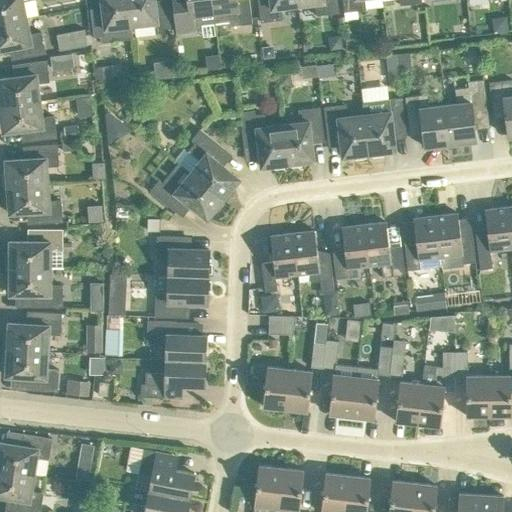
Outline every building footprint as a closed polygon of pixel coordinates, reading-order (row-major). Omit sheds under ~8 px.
[(0,0),(0,22),(26,17),(23,0),(24,0),(0,0)] [(131,25),(127,0),(100,0),(102,11),(90,12),(93,37),(99,36),(100,42),(132,38),(131,25)] [(154,0),(127,0),(131,25),(157,22),(158,29),(171,28),(168,3),(155,4),(154,0)] [(201,24),(215,23),(212,0),(171,0),(176,32),(202,29),(201,24)] [(212,0),(215,23),(229,21),(230,26),(252,23),(249,0),(212,0)] [(298,5),(297,0),(257,0),(260,22),(282,19),(281,7),(298,5)] [(297,0),(298,5),(315,3),(316,15),(338,12),(336,0),(297,0)] [(381,0),(342,0),(344,12),(356,10),(366,9),(382,7),(381,0)] [(26,17),(0,22),(0,49),(14,47),(16,59),(45,53),(41,32),(30,34),(26,17)] [(65,33),(56,35),(59,51),(87,45),(83,24),(68,27),(65,31),(65,33)] [(274,57),(273,45),(262,47),(263,58),(274,57)] [(179,55),(157,59),(159,74),(181,71),(179,55)] [(397,69),(395,57),(383,59),(384,71),(397,69)] [(0,105),(39,100),(37,83),(49,82),(46,60),(17,64),(18,76),(0,77),(0,105)] [(111,78),(110,66),(95,67),(96,79),(111,78)] [(292,85),(290,72),(277,74),(279,87),(292,85)] [(456,103),(445,104),(450,144),(475,141),(473,117),(488,116),(483,79),(467,81),(468,87),(454,89),(456,103)] [(511,135),(511,79),(489,82),(492,112),(504,111),(507,137),(511,135)] [(450,144),(445,104),(428,106),(427,94),(405,97),(408,125),(421,124),(424,147),(450,144)] [(362,102),(364,114),(368,154),(395,150),(392,129),(405,127),(401,97),(388,99),(363,102),(362,102)] [(39,100),(0,105),(0,121),(1,121),(2,132),(25,129),(27,141),(56,137),(54,116),(42,117),(39,100)] [(368,154),(364,114),(347,116),(345,104),(324,107),(327,136),(339,135),(342,157),(368,154)] [(299,122),(282,124),(287,163),(314,160),(311,138),(323,137),(319,107),(298,110),(299,122)] [(287,163),(282,124),(265,126),(264,114),(255,115),(254,110),(239,112),(244,147),(258,145),(261,167),(287,163)] [(132,130),(109,112),(105,114),(108,143),(132,130)] [(239,178),(217,160),(225,149),(200,128),(191,140),(194,142),(187,151),(184,148),(174,159),(178,162),(190,172),(223,198),(239,178)] [(74,150),(73,140),(62,141),(63,151),(74,150)] [(1,171),(2,186),(48,183),(46,166),(58,166),(57,144),(27,146),(28,158),(5,159),(6,170),(1,171)] [(190,172),(178,162),(162,182),(159,180),(150,191),(175,211),(184,201),(207,219),(223,198),(190,172)] [(48,183),(2,186),(4,202),(8,202),(9,213),(31,211),(32,223),(62,221),(61,200),(49,201),(48,183)] [(511,248),(506,207),(484,209),(487,235),(476,237),(480,269),(492,268),(490,250),(511,248)] [(457,213),(435,215),(440,256),(462,254),(463,263),(475,261),(472,237),(460,238),(457,213)] [(440,256),(435,215),(413,218),(416,244),(404,245),(407,270),(419,268),(418,259),(440,256)] [(157,232),(158,219),(148,218),(147,232),(157,232)] [(386,221),(363,224),(368,265),(381,264),(382,277),(404,274),(401,246),(389,247),(386,221)] [(368,265),(363,224),(341,227),(345,252),(333,254),(336,279),(358,276),(356,267),(368,265)] [(109,236),(109,225),(99,225),(99,235),(109,236)] [(5,252),(5,267),(62,268),(62,229),(32,229),(32,241),(9,241),(9,252),(5,252)] [(292,233),(297,274),(309,272),(310,282),(320,280),(321,292),(333,291),(329,254),(317,256),(314,230),(292,233)] [(275,276),(297,274),(292,233),(270,235),(273,261),(261,263),(265,291),(277,290),(275,276)] [(168,258),(168,275),(208,276),(209,249),(187,249),(187,237),(157,236),(156,257),(168,258)] [(62,268),(5,267),(5,283),(9,283),(9,294),(32,294),(32,306),(62,306),(62,285),(50,285),(50,268),(62,268)] [(208,276),(168,275),(167,292),(155,292),(155,316),(185,317),(185,302),(207,303),(208,276)] [(279,310),(276,294),(260,296),(262,312),(279,310)] [(425,307),(423,295),(411,296),(413,308),(425,307)] [(124,312),(125,297),(109,297),(108,311),(124,312)] [(103,311),(103,299),(90,299),(90,311),(103,311)] [(409,313),(407,300),(393,301),(394,315),(409,313)] [(370,315),(369,303),(353,304),(355,316),(370,315)] [(3,333),(2,348),(47,351),(48,334),(60,335),(62,313),(32,311),(31,323),(8,322),(8,333),(3,333)] [(458,327),(457,311),(433,313),(434,329),(458,327)] [(268,333),(294,334),(294,316),(269,315),(268,333)] [(166,345),(165,359),(205,360),(206,334),(175,333),(175,321),(147,320),(146,344),(166,345)] [(392,338),(393,325),(385,324),(383,337),(392,338)] [(86,325),(86,352),(103,352),(103,325),(86,325)] [(325,344),(323,368),(335,370),(338,341),(326,340),(325,344)] [(310,367),(323,368),(325,344),(313,342),(310,367)] [(377,374),(389,376),(392,351),(392,347),(380,346),(377,374)] [(47,351),(2,348),(1,364),(6,364),(5,375),(28,377),(27,389),(57,391),(58,369),(46,368),(47,351)] [(392,351),(389,376),(401,377),(404,352),(392,351)] [(422,383),(417,424),(439,426),(445,376),(455,376),(455,351),(442,351),(443,367),(424,365),(422,383)] [(467,351),(455,351),(455,376),(466,376),(466,416),(489,416),(488,375),(467,375),(467,351)] [(205,360),(165,359),(165,373),(145,372),(145,384),(141,384),(141,396),(182,397),(182,385),(204,386),(205,360)] [(263,406),(285,409),(289,368),(267,366),(263,406)] [(289,368),(285,409),(307,411),(312,371),(289,368)] [(329,414),(351,416),(356,376),(334,373),(329,414)] [(511,375),(488,375),(489,416),(511,416),(511,375)] [(356,376),(351,416),(373,419),(378,378),(356,376)] [(88,396),(90,382),(68,379),(66,393),(88,396)] [(98,394),(107,395),(108,382),(99,381),(98,394)] [(395,421),(417,424),(422,383),(400,381),(395,421)] [(0,468),(34,474),(36,457),(48,459),(52,438),(22,433),(20,445),(0,441),(0,468)] [(151,475),(148,490),(190,498),(195,473),(176,469),(178,455),(143,449),(138,472),(151,475)] [(88,480),(91,464),(78,462),(75,478),(88,480)] [(276,508),(281,467),(259,465),(253,511),(264,511),(266,507),(276,508)] [(303,470),(281,467),(276,508),(299,510),(303,470)] [(0,495),(12,498),(10,510),(19,511),(39,511),(43,493),(31,491),(34,474),(0,468),(0,495)] [(321,511),(343,511),(348,475),(326,472),(321,511)] [(365,511),(370,477),(348,475),(343,511),(365,511)] [(388,511),(411,511),(414,482),(392,480),(388,511)] [(86,500),(88,484),(65,481),(62,497),(86,500)] [(414,482),(411,511),(433,511),(437,485),(414,482)] [(186,511),(190,498),(148,490),(145,506),(132,503),(130,511),(186,511)] [(479,511),(481,494),(459,493),(457,511),(479,511)] [(502,511),(503,495),(481,494),(479,511),(502,511)]
